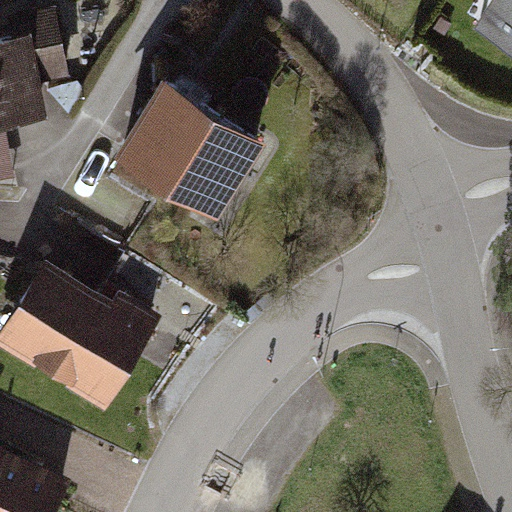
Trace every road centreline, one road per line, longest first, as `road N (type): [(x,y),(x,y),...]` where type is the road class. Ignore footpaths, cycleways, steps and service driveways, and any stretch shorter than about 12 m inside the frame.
road 1 (residential): [(167,511),(222,405),(291,328),(445,230)]
road 2 (residential): [(296,0),(331,23),(397,115),(445,230)]
road 3 (residential): [(445,230),(511,497)]
